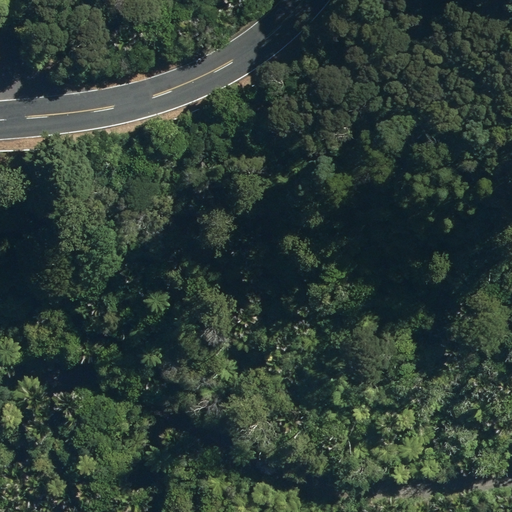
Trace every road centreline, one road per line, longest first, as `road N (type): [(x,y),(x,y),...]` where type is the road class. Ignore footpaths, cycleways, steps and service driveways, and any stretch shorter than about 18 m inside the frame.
road 1 (track): [(0,389),(74,373),(166,393),(236,452),(293,472),(511,452)]
road 2 (tertiary): [(309,0),(298,18),(215,74),(120,109),(0,119)]
